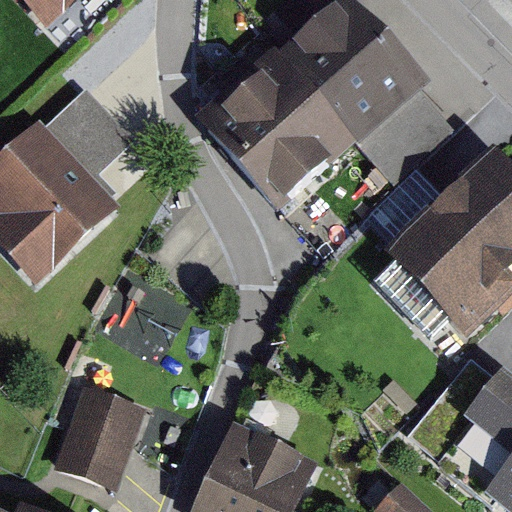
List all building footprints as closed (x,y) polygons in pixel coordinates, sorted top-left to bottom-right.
[(12,0),(47,38),(88,0),(12,0)] [(340,12),(211,122),(288,211),(417,100),(340,12)] [(140,147),(90,96),(0,182),(0,235),(0,254),(47,303),(133,219),(100,185),(140,147)] [(511,309),(511,168),(503,159),(390,266),(469,350),(511,309)] [(402,247),(451,208),(426,177),(376,216),(402,247)] [(511,511),(511,387),(448,471),(502,511),(511,511)] [(151,421),(91,401),(64,484),(123,503),(151,421)] [(315,511),(330,473),(241,438),(212,511),(315,511)] [(432,511),(413,494),(396,511),(432,511)]
